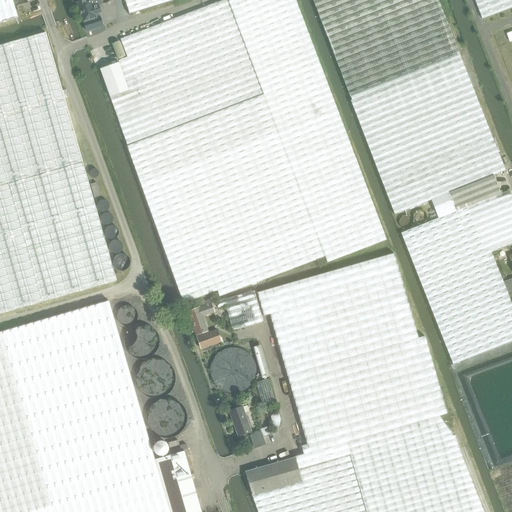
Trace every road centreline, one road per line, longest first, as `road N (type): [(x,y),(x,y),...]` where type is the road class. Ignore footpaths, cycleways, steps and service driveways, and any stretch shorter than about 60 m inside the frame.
road 1 (unclassified): [(142,282),(62,52),(198,2)]
road 2 (unclassified): [(226,511),(142,282)]
road 3 (unclassified): [(0,322),(142,282)]
